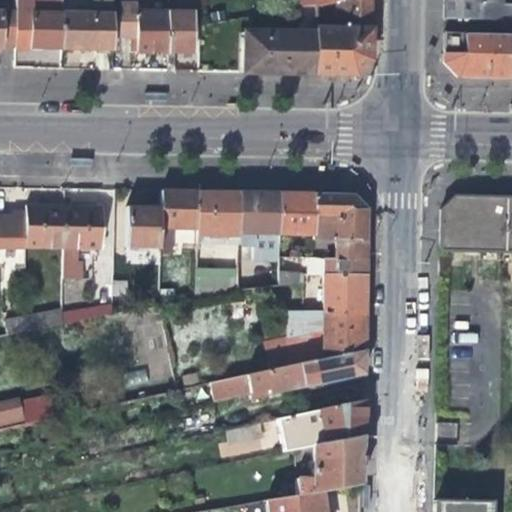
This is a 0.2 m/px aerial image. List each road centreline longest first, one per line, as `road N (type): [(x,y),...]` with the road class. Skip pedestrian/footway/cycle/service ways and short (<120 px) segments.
road 1 (secondary): [(0,125),(394,134)]
road 2 (secondary): [(386,511),(394,134)]
road 3 (secondary): [(394,134),(399,0)]
